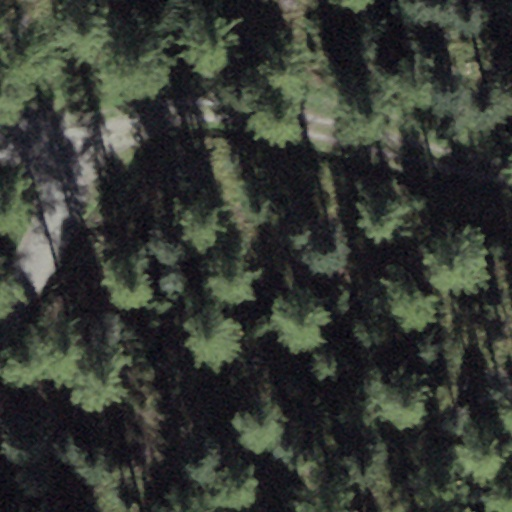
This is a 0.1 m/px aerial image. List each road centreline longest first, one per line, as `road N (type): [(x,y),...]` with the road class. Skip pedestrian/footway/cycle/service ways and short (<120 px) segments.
road 1 (track): [(511,168),(206,103),(94,125)]
road 2 (track): [(0,320),(94,125),(0,141)]
